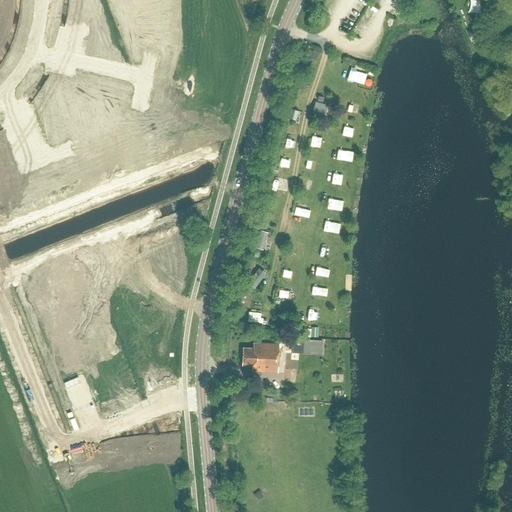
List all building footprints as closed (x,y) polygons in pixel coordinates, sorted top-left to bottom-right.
[(112,0),(110,1),(114,10),(123,7),(119,0),(112,0)] [(98,40),(96,48),(99,48),(98,54),(108,57),(111,40),(115,41),(118,29),(95,24),(92,39),(98,40)] [(123,30),(121,42),(124,43),(121,59),(131,61),(132,55),(135,56),(138,44),(130,42),(132,32),(123,30)] [(159,38),(157,48),(173,51),(172,55),(184,57),(186,48),(174,46),(176,38),(166,36),(165,39),(159,38)] [(160,62),(158,71),(165,73),(164,76),(176,78),(178,71),(184,72),(187,73),(189,64),(177,61),(177,65),(161,61),(161,62),(160,62)] [(347,82),(358,85),(362,74),(350,71),(347,82)] [(103,76),(101,85),(111,87),(109,95),(121,97),(122,94),(128,95),(130,85),(114,82),(115,78),(103,76)] [(72,83),(69,96),(77,98),(75,106),(84,108),(87,96),(83,95),(87,79),(77,77),(75,83),(72,83)] [(153,96),(151,106),(167,109),(167,113),(177,115),(179,106),(172,105),(174,97),(160,94),(159,98),(153,96)] [(311,116),(322,119),(326,106),(315,103),(311,116)] [(345,114),(355,115),(356,105),(346,104),(345,114)] [(104,105),(102,114),(112,116),(110,124),(122,127),(123,123),(129,125),(131,115),(115,111),(116,108),(104,105)] [(143,117),(141,127),(147,128),(146,131),(158,134),(160,127),(170,129),(172,119),(160,117),(159,121),(143,117)] [(51,118),(41,122),(47,137),(44,139),(48,150),(57,147),(53,136),(60,133),(56,123),(53,124),(51,118)] [(0,159),(2,158),(5,166),(15,162),(11,153),(7,154),(1,139),(0,139),(0,159)] [(89,149),(79,153),(85,168),(82,170),(86,181),(95,178),(92,170),(99,167),(94,154),(91,155),(89,149)] [(347,163),(347,152),(336,152),(336,162),(347,163)] [(62,172),(59,173),(65,186),(72,183),(74,189),(83,186),(79,176),(75,177),(69,162),(60,166),(62,172)] [(35,193),(32,195),(36,206),(45,203),(42,195),(49,192),(44,179),(41,180),(38,174),(29,178),(35,193)] [(8,184),(5,186),(10,199),(17,196),(20,204),(29,200),(24,189),(21,190),(15,175),(6,179),(8,184)] [(286,192),(288,182),(273,179),(270,189),(286,192)] [(326,211),(342,213),(343,202),(327,200),(326,211)] [(293,215),(303,217),(304,209),(294,207),(293,215)] [(323,223),(322,233),(334,234),(335,224),(323,223)] [(314,267),(312,277),(319,278),(321,268),(314,267)] [(309,288),(308,295),(323,297),(323,289),(309,288)] [(289,352),(320,353),(321,341),(289,340),(289,352)] [(251,369),(259,369),(258,372),(277,373),(277,366),(278,366),(278,352),(277,351),(278,344),(253,343),(252,348),(242,348),(241,367),(251,368),(251,369)] [(5,432),(0,434),(0,442),(5,454),(12,451),(14,455),(22,451),(13,427),(4,430),(5,432)] [(27,475),(12,481),(16,492),(19,490),(21,495),(18,497),(22,508),(41,500),(37,489),(34,491),(27,475)]
